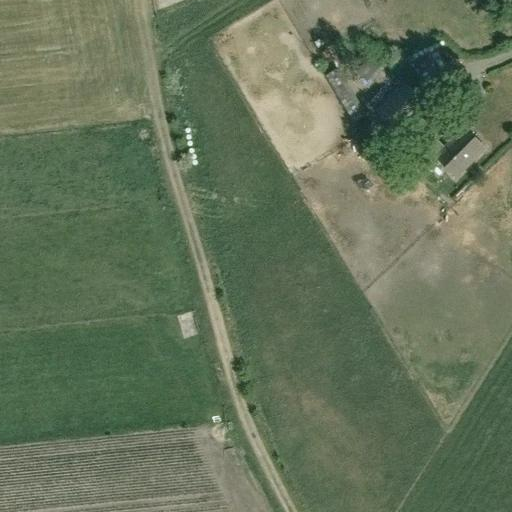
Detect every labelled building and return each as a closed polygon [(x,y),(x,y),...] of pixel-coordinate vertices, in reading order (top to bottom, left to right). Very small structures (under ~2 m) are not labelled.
[(369,79),(389,56),(377,47),(366,58),(361,54),(351,66),(369,79)] [(360,120),(366,116),(343,77),(338,68),(326,75),(354,123),(360,120)] [(399,132),(427,105),(404,81),(376,109),(399,132)] [(456,177),(485,148),(465,128),(436,157),(456,177)] [(380,171),(396,156),(379,138),(363,153),(380,171)] [(400,165),(387,178),(404,194),(417,181),(400,165)]
